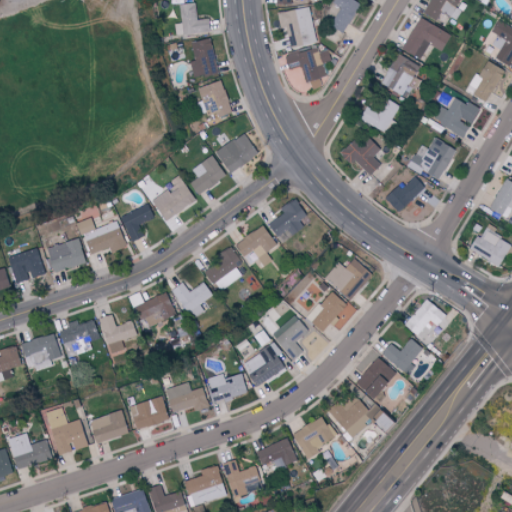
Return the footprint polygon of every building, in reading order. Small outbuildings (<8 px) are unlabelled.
[(336,0),(324,22),(343,33),(360,3),(354,0),(336,0)] [(430,0),(424,16),(438,22),(443,13),(457,19),(465,1),(463,0),(430,0)] [(208,34),(207,20),(196,20),(195,4),(180,4),(181,24),(175,24),(175,35),(208,34)] [(285,28),(289,49),(316,43),(308,7),(277,14),(280,29),(285,28)] [(428,45),(444,51),(451,33),(416,20),(404,52),(422,59),(428,45)] [(511,28),(496,22),(483,52),(511,65),(511,28)] [(190,62),(193,79),(217,74),(211,39),(190,43),(193,61),(190,62)] [(285,56),(288,70),(300,68),(303,82),(301,82),(303,92),(322,88),(320,78),(327,77),(323,63),(330,62),(328,52),(320,54),(319,48),(285,56)] [(420,66),(398,55),(382,84),(410,99),(420,80),(414,77),(420,66)] [(209,120),(231,114),(222,82),(200,87),(209,120)] [(480,111),(454,96),(453,98),(443,92),(428,118),(462,138),(470,125),(472,126),(480,111)] [(385,133),(399,107),(386,99),(379,113),(366,106),(360,120),(385,133)] [(257,157),(244,134),(215,151),(228,173),(257,157)] [(372,158),(380,149),(367,137),(359,146),(352,139),(338,154),(349,164),(352,160),(370,177),(381,165),(372,158)] [(423,155),(417,152),(412,166),(440,178),(453,148),(430,138),(423,155)] [(189,183),(196,195),(226,178),(214,156),(191,168),(196,179),(189,183)] [(386,203),(399,213),(422,183),(407,172),(399,182),(395,179),(384,193),(391,198),(386,203)] [(152,202),(164,221),(195,201),(179,176),(172,181),(175,187),(152,202)] [(511,183),(504,179),(489,209),(507,218),(511,208),(511,183)] [(298,221),(305,217),(294,198),(279,207),(283,214),(269,223),(281,242),(303,228),(298,221)] [(144,236),(139,226),(154,218),(147,205),(120,218),(132,242),(144,236)] [(110,248),(111,252),(126,248),(119,225),(96,231),(92,218),(78,222),(82,236),(85,235),(90,254),(110,248)] [(243,259),(253,252),(263,267),(271,261),(265,252),(275,245),(262,226),(234,245),(243,259)] [(467,248),(496,267),(505,253),(510,257),(511,253),(511,247),(491,233),(493,229),(488,226),(479,239),(475,236),(467,248)] [(85,266),(81,239),(64,242),(63,235),(48,237),(53,271),(85,266)] [(29,280),(26,268),(41,263),(37,249),(8,258),(16,284),(29,280)] [(204,272),(223,292),(248,269),(229,249),(204,272)] [(325,279),(349,301),(371,276),(352,259),(343,269),(338,264),(325,279)] [(0,289),(12,286),(6,265),(0,266),(0,289)] [(205,312),(200,305),(213,296),(204,283),(190,292),(183,283),(173,291),(194,320),(205,312)] [(330,324),(346,306),(329,291),(305,319),(321,333),(329,323),(330,324)] [(149,327),(177,315),(168,293),(140,305),(149,327)] [(445,315),(426,300),(405,326),(424,341),(445,315)] [(303,354),(295,342),(307,333),(291,311),(275,322),(281,329),(272,335),(291,362),(303,354)] [(138,337),(133,321),(116,327),(111,315),(99,319),(112,354),(133,346),(130,340),(138,337)] [(93,351),(91,343),(101,340),(95,319),(68,326),(69,329),(60,331),(67,358),(93,351)] [(28,368),(37,366),(38,371),(53,367),(51,360),(62,357),(56,335),(22,343),(28,368)] [(424,348),(409,339),(401,352),(388,344),(381,356),(408,373),(424,348)] [(280,353),(273,343),(241,364),(256,387),(283,369),(275,357),(280,353)] [(0,380),(15,377),(13,369),(22,367),(17,346),(0,349),(2,356),(0,356),(0,380)] [(373,400),(396,374),(378,357),(354,384),(373,400)] [(212,403),(246,393),(240,374),(223,379),(222,374),(208,378),(211,389),(209,390),(212,403)] [(189,384),(166,389),(172,413),(194,407),(195,411),(208,408),(204,388),(191,391),(189,384)] [(369,409),(354,395),(344,407),(337,401),(327,412),(354,437),(370,420),(381,431),(390,422),(372,406),(369,409)] [(168,421),(163,397),(129,405),(135,429),(168,421)] [(79,420),(67,423),(63,409),(47,413),(58,455),(86,448),(79,420)] [(90,421),(97,443),(128,433),(120,411),(90,421)] [(293,433),(305,456),(336,440),(324,417),(293,433)] [(29,445),(26,434),(8,440),(17,470),(51,459),(46,440),(29,445)] [(262,466),(273,461),(278,470),(297,461),(287,438),(256,452),(262,466)] [(0,449),(0,476),(14,472),(7,447),(0,449)] [(223,465),(236,498),(263,488),(254,466),(241,471),(237,460),(223,465)] [(227,496),(218,465),(201,470),(202,476),(185,481),(193,506),(227,496)] [(188,511),(180,491),(165,496),(161,485),(148,490),(156,511),(188,511)] [(125,511),(135,508),(137,511),(151,511),(142,489),(111,501),(115,511),(125,511)] [(109,511),(107,502),(72,511),(109,511)]
